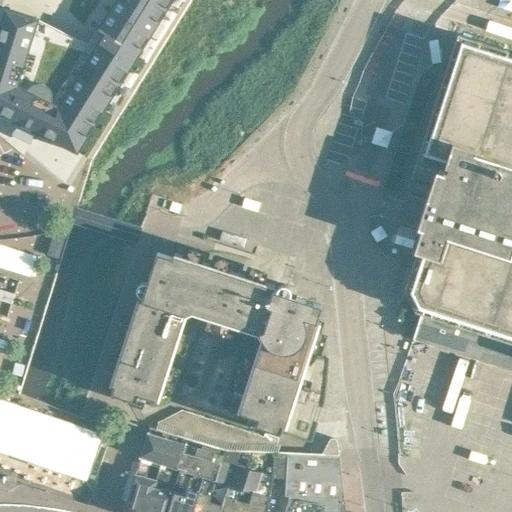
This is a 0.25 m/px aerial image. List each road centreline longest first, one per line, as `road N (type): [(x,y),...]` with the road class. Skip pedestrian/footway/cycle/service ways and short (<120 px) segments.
road 1 (unclassified): [(373,511),(336,226),(296,137),(372,0)]
road 2 (unknown): [(0,297),(42,162),(0,132)]
